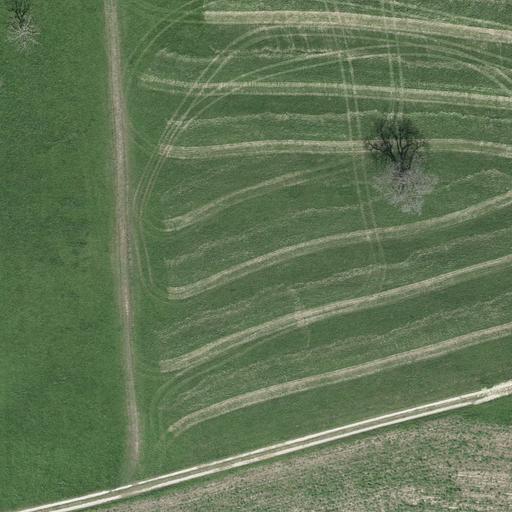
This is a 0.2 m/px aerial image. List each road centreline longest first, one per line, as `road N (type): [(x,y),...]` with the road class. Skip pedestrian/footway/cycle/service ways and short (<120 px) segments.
road 1 (track): [(146,491),(106,0)]
road 2 (track): [(52,511),(511,390)]
